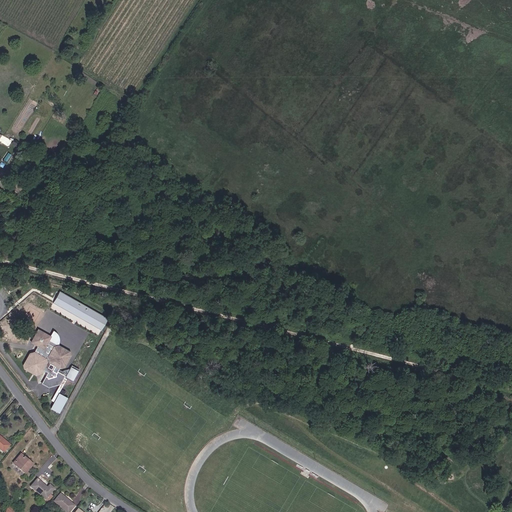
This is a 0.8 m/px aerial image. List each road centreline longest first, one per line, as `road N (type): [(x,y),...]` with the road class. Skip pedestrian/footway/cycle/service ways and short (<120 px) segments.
road 1 (track): [(0,259),(511,388)]
road 2 (unclassified): [(0,367),(91,482),(133,511)]
